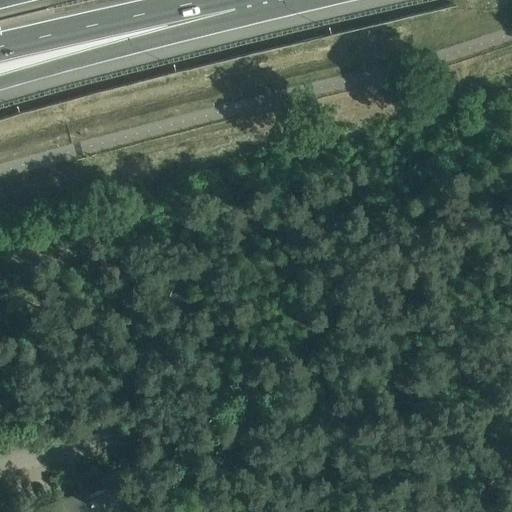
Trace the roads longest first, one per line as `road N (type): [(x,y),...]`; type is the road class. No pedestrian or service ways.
road 1 (motorway): [(0,82),(218,0)]
road 2 (motorway): [(0,47),(209,0)]
road 3 (residential): [(0,466),(116,434)]
